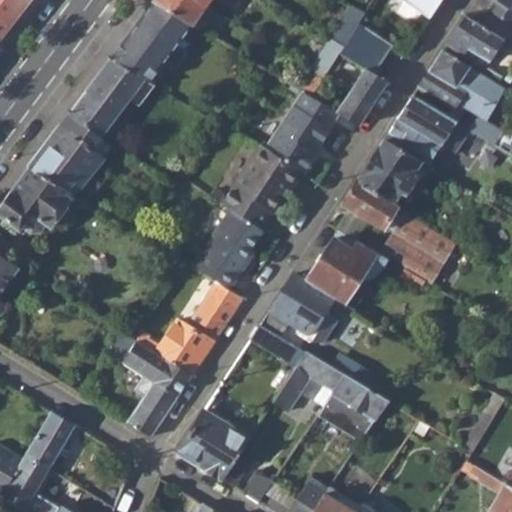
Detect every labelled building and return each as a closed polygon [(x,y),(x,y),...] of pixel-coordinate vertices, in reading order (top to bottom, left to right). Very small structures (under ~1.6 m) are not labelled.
[(0,0),(0,36),(27,0),(0,0)] [(152,0),(110,57),(138,74),(148,60),(159,67),(192,23),(153,0),(152,0)] [(153,0),(192,23),(199,28),(212,8),(204,3),(199,0),(153,0)] [(399,0),(428,20),(441,0),(399,0)] [(511,0),(494,0),(489,10),(511,23),(511,0)] [(343,46),(359,22),(366,12),(355,6),(333,40),(343,46)] [(477,50),(494,60),(503,45),(510,48),(511,45),(511,41),(468,15),(450,41),(474,55),(477,50)] [(367,67),(376,72),(393,46),(359,22),(343,46),(340,51),(367,67)] [(200,42),(214,50),(220,40),(207,32),(200,42)] [(312,69),(324,76),(325,74),(340,51),(343,46),(333,40),(331,38),(312,69)] [(507,86),(445,48),(422,84),(457,105),(459,101),(480,113),(470,129),(471,130),(472,130),(511,153),(511,129),(510,132),(488,117),(507,86)] [(67,113),(103,136),(130,98),(141,105),(155,84),(138,74),(110,57),(67,113)] [(367,67),(338,112),(340,113),(359,125),(388,80),(376,72),(367,67)] [(305,92),(311,96),(324,76),(312,69),(299,88),(305,92)] [(311,96),(320,101),(334,80),(325,74),(324,76),(311,96)] [(305,92),(267,149),(302,172),(305,174),(318,155),(314,152),(320,141),(323,145),(334,128),(332,126),(340,113),(338,112),(320,101),(311,96),(305,92)] [(414,96),(385,139),(430,165),(442,144),(457,153),(472,130),(471,130),(470,129),(414,96)] [(27,167),(73,195),(113,144),(103,136),(67,113),(27,167)] [(393,202),(396,203),(403,189),(410,193),(417,181),(425,186),(435,168),(430,165),(385,139),(358,180),(380,194),(393,202)] [(229,210),(264,232),(290,194),(285,191),(289,184),(294,187),(302,172),(267,149),(263,146),(224,207),(229,210)] [(22,223),(31,229),(40,227),(44,222),(50,226),(73,195),(27,167),(0,202),(0,214),(18,227),(22,223)] [(343,204),(384,229),(386,226),(396,232),(382,255),(405,269),(428,283),(429,284),(456,240),(396,203),(393,202),(385,214),(372,206),(380,194),(358,180),(343,204)] [(203,274),(231,290),(250,263),(246,260),(252,251),(264,232),(229,210),(192,267),(203,274)] [(338,228),(332,237),(338,240),(343,232),(338,228)] [(338,240),(332,237),(307,278),(345,301),(352,305),(382,255),(343,232),(338,240)] [(0,256),(1,257),(10,241),(0,233),(0,256)] [(256,253),(252,251),(246,260),(250,263),(256,253)] [(0,325),(3,320),(0,317),(0,316),(8,303),(0,297),(0,293),(17,267),(1,257),(0,256),(0,325)] [(428,283),(405,269),(401,275),(425,289),(428,283)] [(308,336),(326,339),(339,319),(336,317),(345,301),(307,278),(297,272),(262,323),(282,335),(290,320),(310,330),(308,336)] [(158,352),(193,373),(214,341),(243,298),(231,290),(203,274),(195,288),(205,294),(186,324),(177,319),(163,343),(152,337),(154,333),(144,328),(138,340),(158,352)] [(253,337),(279,353),(288,338),(282,335),(262,323),(253,337)] [(511,347),(511,334),(507,332),(502,342),(511,347)] [(153,379),(127,419),(152,434),(193,373),(158,352),(138,340),(134,338),(120,359),(153,379)] [(306,350),(275,398),(290,407),(298,393),(308,379),(331,393),(331,391),(332,391),(334,388),(344,372),(334,366),(306,350)] [(344,372),(372,390),(377,381),(371,369),(350,356),(339,358),(334,366),(344,372)] [(372,390),(344,372),(334,388),(332,391),(331,391),(360,408),(374,417),(386,398),(372,390)] [(298,393),(321,408),(325,402),(331,393),(308,379),(298,393)] [(321,408),(317,414),(359,440),(374,417),(360,408),(331,391),(331,393),(325,402),(321,408)] [(178,450),(224,478),(238,456),(256,429),(211,401),(178,450)] [(494,402),(471,431),(481,437),(501,405),(494,402)] [(27,453),(49,466),(73,423),(52,409),(27,453)] [(473,451),(481,437),(471,431),(461,444),(473,451)] [(0,493),(3,495),(25,456),(0,443),(0,493)] [(57,511),(62,505),(36,490),(49,466),(27,453),(25,456),(3,495),(31,511),(57,511)] [(122,463),(130,469),(134,460),(126,454),(122,463)] [(224,478),(236,486),(249,463),(238,456),(224,478)] [(511,511),(511,487),(511,486),(474,465),(468,475),(499,494),(488,511),(511,511)] [(247,492),(261,501),(267,493),(272,484),(257,475),(247,492)] [(288,511),(313,511),(329,488),(311,477),(288,511)] [(313,511),(357,511),(362,506),(341,496),(341,493),(330,485),(329,488),(313,511)] [(216,511),(201,503),(195,511),(216,511)] [(357,511),(378,511),(364,503),(362,506),(357,511)]
